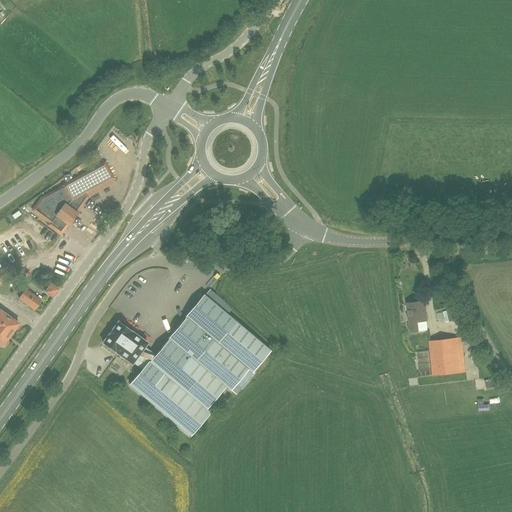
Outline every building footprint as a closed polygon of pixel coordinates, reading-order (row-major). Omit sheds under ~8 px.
[(84,194),(112,179),(104,165),(43,198),(34,210),(52,222),(48,227),(61,235),(67,226),(69,227),(78,216),(76,214),(87,199),(84,194)] [(50,283),(45,292),(53,298),(59,289),(50,283)] [(41,301),(26,289),(19,299),(34,310),(41,301)] [(130,386),(190,437),(198,427),(211,412),(206,409),(225,386),(230,390),(235,384),(241,388),(253,374),(252,372),(270,350),(237,322),(204,296),(168,338),(169,339),(155,355),(143,370),(130,386)] [(445,303),(449,322),(461,319),(457,300),(445,303)] [(426,321),(426,312),(424,313),(423,303),(407,304),(409,322),(410,322),(411,332),(418,331),(416,321),(426,321)] [(0,344),(2,346),(18,324),(0,310),(0,344)] [(132,363),(143,370),(155,355),(144,347),(146,344),(146,343),(130,332),(131,331),(130,331),(119,323),(119,322),(118,322),(118,323),(112,330),(112,331),(109,334),(109,335),(103,343),(103,344),(115,352),(114,352),(115,352),(116,352),(131,363),(132,364),(132,363)] [(428,341),(432,376),(465,372),(461,338),(428,341)] [(486,388),(496,386),(494,377),(484,380),(486,388)]
